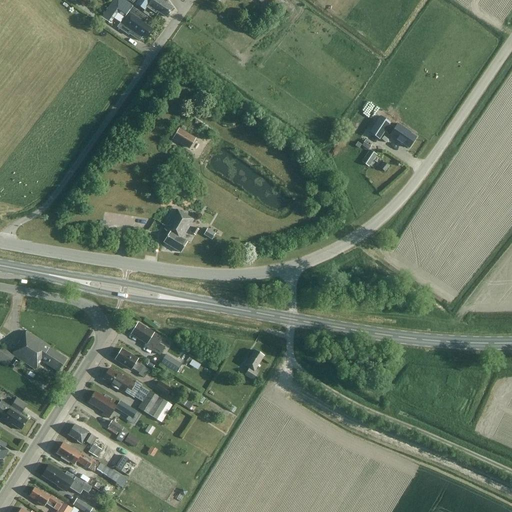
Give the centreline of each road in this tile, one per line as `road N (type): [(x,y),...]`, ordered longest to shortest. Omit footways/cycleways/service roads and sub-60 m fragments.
road 1 (unclassified): [(511,42),(395,206),(352,240),(289,268)]
road 2 (unclassified): [(0,242),(43,208),(192,0)]
road 3 (primary): [(291,319),(0,266)]
road 4 (unclassified): [(289,268),(224,275),(0,242)]
road 5 (track): [(285,380),(345,417),(511,489)]
road 6 (track): [(289,359),(362,408),(511,472)]
road 7 (unclassified): [(0,499),(100,327)]
road 8 (primary): [(346,329),(511,343)]
